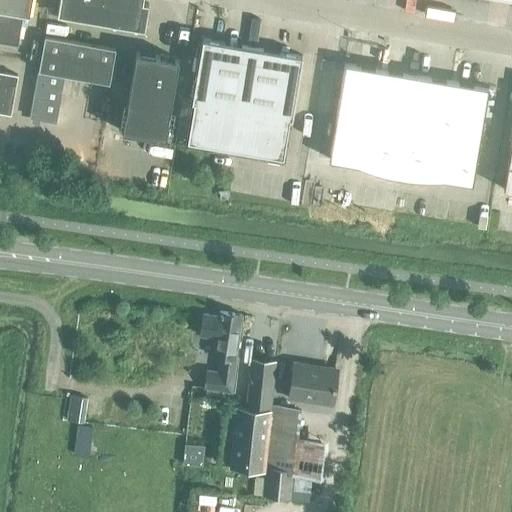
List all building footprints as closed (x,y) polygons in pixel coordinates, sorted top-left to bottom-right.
[(0,0),(0,39),(18,43),(23,12),(29,13),(30,0),(0,0)] [(142,0),(59,0),(57,14),(144,29),(148,3),(142,2),(142,0)] [(44,36),(36,83),(30,117),(56,122),(64,75),(108,83),(115,48),(44,36)] [(184,143),(284,160),(301,55),(202,38),(184,143)] [(122,131),(165,139),(178,59),(135,51),(122,131)] [(441,177),(472,183),(488,87),(345,63),(328,159),(358,163),(376,169),(388,172),(400,175),(413,177),(426,178),(441,177)] [(0,71),(0,111),(10,114),(17,75),(0,71)] [(511,123),(501,191),(511,192),(511,123)] [(219,372),(206,370),(204,388),(231,392),(236,359),(235,359),(242,314),(220,310),(219,315),(204,313),(200,334),(216,336),(213,356),(221,357),(219,372)] [(231,467),(265,470),(271,410),(270,410),(276,361),(252,358),(247,407),(237,406),(231,467)] [(87,398),(70,395),(66,420),(83,422),(87,398)]
